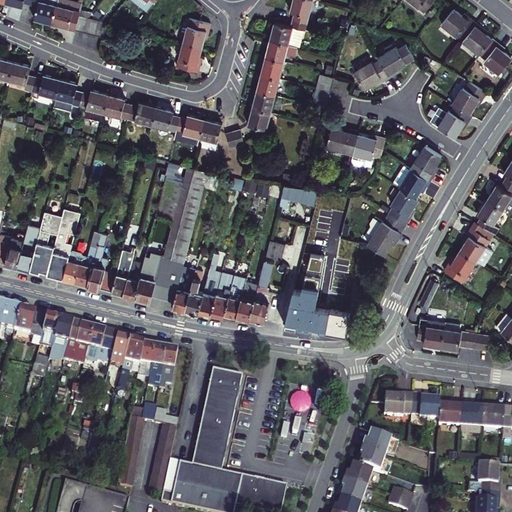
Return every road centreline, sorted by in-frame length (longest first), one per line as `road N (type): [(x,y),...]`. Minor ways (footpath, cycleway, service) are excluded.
road 1 (residential): [(353,348),(178,328),(0,283)]
road 2 (residential): [(0,27),(190,96),(218,85),(238,17)]
road 3 (residential): [(471,164),(379,333)]
road 4 (residential): [(353,348),(357,381),(312,511)]
road 5 (residential): [(379,333),(406,363),(511,378)]
